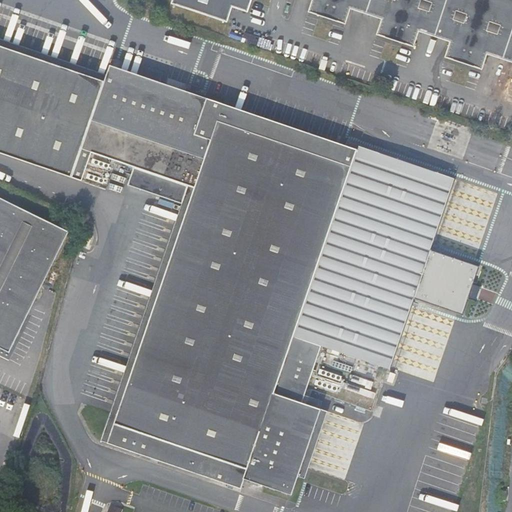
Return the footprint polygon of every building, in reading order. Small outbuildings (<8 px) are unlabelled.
[(173,0),(172,4),(227,22),(232,7),(246,11),(249,0),(173,0)] [(511,0),(311,0),(308,11),(344,23),(349,8),(380,18),(375,33),(412,45),(417,30),(448,41),(443,55),(482,68),(487,53),(511,61),(511,0)] [(87,157),(94,161),(124,71),(108,69),(100,100),(71,91),(75,75),(0,48),(0,156),(77,184),(87,157)] [(101,84),(75,75),(71,91),(100,100),(108,69),(106,69),(101,84)] [(102,446),(197,478),(238,491),(244,473),(292,489),(320,404),(302,398),(321,343),(389,365),(412,296),(462,312),(469,291),(471,285),(478,264),(429,248),(452,178),(358,148),(284,123),(124,71),(94,161),(186,192),(102,446)] [(457,165),(363,133),(358,148),(452,178),(457,165)] [(0,352),(6,355),(49,267),(49,266),(64,234),(0,202),(0,352)]
